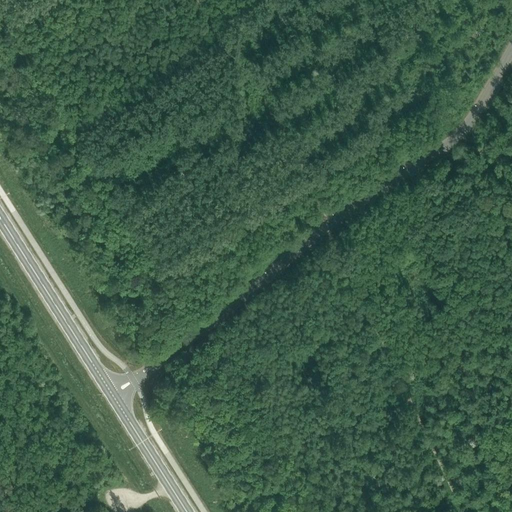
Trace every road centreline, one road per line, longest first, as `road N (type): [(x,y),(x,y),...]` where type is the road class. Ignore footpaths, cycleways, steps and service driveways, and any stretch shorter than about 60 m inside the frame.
road 1 (track): [(460,511),(294,155),(194,0)]
road 2 (unclassified): [(133,380),(327,223),(438,151),(462,129),(511,48)]
road 3 (track): [(0,269),(152,511)]
road 4 (secondary): [(107,388),(0,218)]
road 5 (track): [(170,486),(143,498),(9,511)]
road 6 (secondary): [(186,511),(116,401)]
